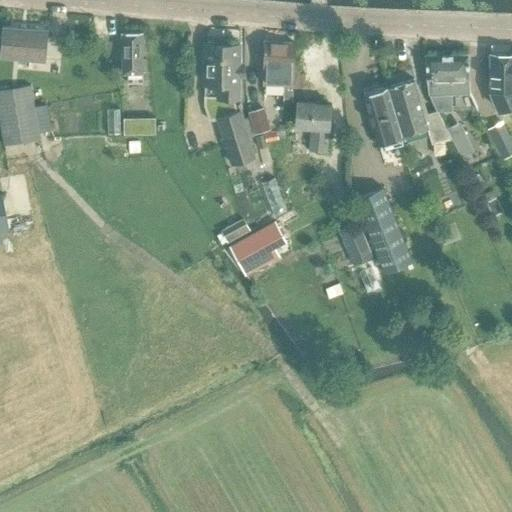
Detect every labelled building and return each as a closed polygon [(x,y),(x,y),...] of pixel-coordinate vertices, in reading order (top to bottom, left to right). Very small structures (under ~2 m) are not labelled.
[(0,55),(45,60),(48,29),(3,25),(0,55)] [(142,82),(142,73),(143,73),(142,32),(121,33),(122,73),(127,73),(127,82),(142,82)] [(292,98),(292,42),(264,41),(263,85),(283,85),(283,97),(292,98)] [(204,97),(203,107),(208,121),(212,122),(217,121),(230,165),(253,158),(247,138),(254,136),(249,118),(242,120),(240,113),(236,114),(233,104),(234,98),(238,98),(239,45),(205,44),(204,97)] [(468,55),(425,56),(426,79),(429,94),(430,94),(438,110),(470,109),(476,108),(469,93),(468,55)] [(511,55),(491,55),(491,91),(502,118),(511,113),(511,55)] [(411,79),(387,86),(402,136),(426,128),(431,144),(450,139),(436,110),(426,112),(423,101),(418,102),(411,79)] [(38,134),(50,132),(45,104),(33,106),(30,85),(0,90),(0,118),(4,145),(39,139),(38,134)] [(368,92),(362,94),(377,145),(390,141),(391,147),(402,144),(399,136),(402,136),(387,86),(368,92)] [(296,90),(293,137),(325,140),(328,92),(323,92),(323,88),(312,87),(312,91),(296,90)] [(247,112),(254,134),(269,130),(263,108),(247,112)] [(120,109),(107,109),(108,137),(121,136),(120,109)] [(124,134),(155,133),(155,117),(123,118),(124,134)] [(511,142),(501,122),(487,129),(502,160),(511,154),(511,142)] [(459,123),(447,128),(461,157),(473,151),(459,123)] [(274,131),(254,137),(258,149),(266,147),(265,144),(268,143),(277,140),(274,131)] [(139,142),(129,143),(129,153),(140,152),(139,142)] [(274,178),(261,183),(275,217),(288,213),(274,178)] [(353,200),(383,272),(412,260),(382,188),(353,200)] [(0,194),(0,231),(9,230),(2,194),(0,194)] [(243,218),(221,230),(227,243),(250,231),(243,218)] [(273,222),(230,245),(242,266),(285,243),(273,222)] [(337,230),(352,265),(372,257),(357,222),(337,230)] [(442,233),(436,236),(439,244),(445,241),(442,233)]
